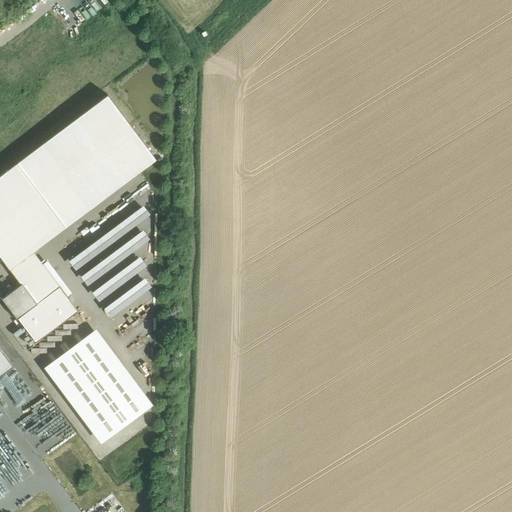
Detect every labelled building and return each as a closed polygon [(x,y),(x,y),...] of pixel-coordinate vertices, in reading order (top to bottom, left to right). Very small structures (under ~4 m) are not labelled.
[(126,231),(122,234),(125,238),(142,228),(138,222),(150,214),(145,205),(119,221),(126,231)] [(134,250),(150,237),(144,229),(128,241),(134,250)] [(22,283),(2,298),(17,318),(18,317),(37,303),(37,302),(22,283)] [(59,286),(37,302),(37,303),(18,317),(36,342),(78,310),(59,286)] [(45,364),(98,442),(153,406),(100,327),(45,364)] [(0,374),(13,365),(0,347),(0,374)]
